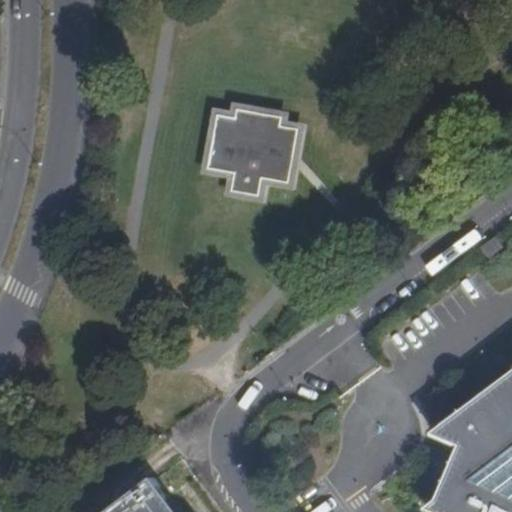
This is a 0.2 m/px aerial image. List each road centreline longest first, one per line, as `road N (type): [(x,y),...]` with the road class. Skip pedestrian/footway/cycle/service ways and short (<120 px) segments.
road 1 (residential): [(250,511),(227,470),(236,408),(511,198)]
road 2 (tertiary): [(0,326),(50,181),(63,75),(61,0)]
road 3 (tertiary): [(27,0),(18,167),(0,225)]
